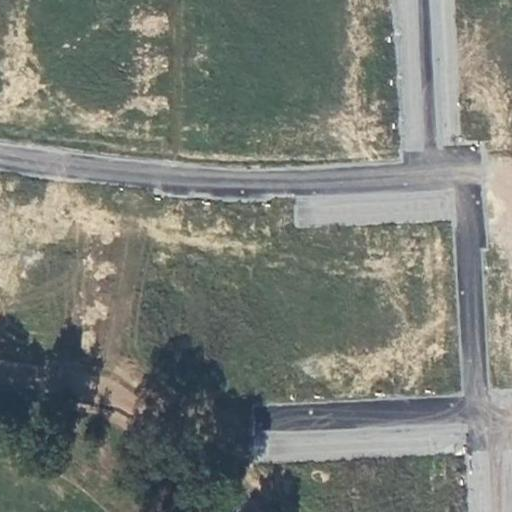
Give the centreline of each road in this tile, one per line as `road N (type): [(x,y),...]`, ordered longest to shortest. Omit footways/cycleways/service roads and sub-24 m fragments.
road 1 (residential): [(431,171),(234,179),(74,171),(0,150)]
road 2 (residential): [(470,415),(456,170),(431,171)]
road 3 (residential): [(278,421),(470,415)]
road 4 (residential): [(431,171),(423,0)]
